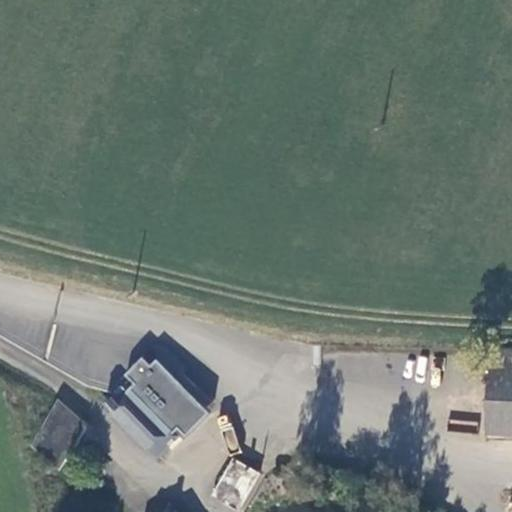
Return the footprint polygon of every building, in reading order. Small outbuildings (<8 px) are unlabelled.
[(511,353),(498,352),(490,434),(511,435),(511,353)] [(157,356),(106,402),(155,456),(206,410),(157,356)] [(90,426),(59,404),(30,448),(61,469),(90,426)] [(450,423),(449,434),(475,436),(476,425),(450,423)] [(224,465),(203,501),(221,511),(226,511),(246,478),(224,465)] [(315,501),(316,492),(307,489),(304,499),(307,502),(315,501)]
